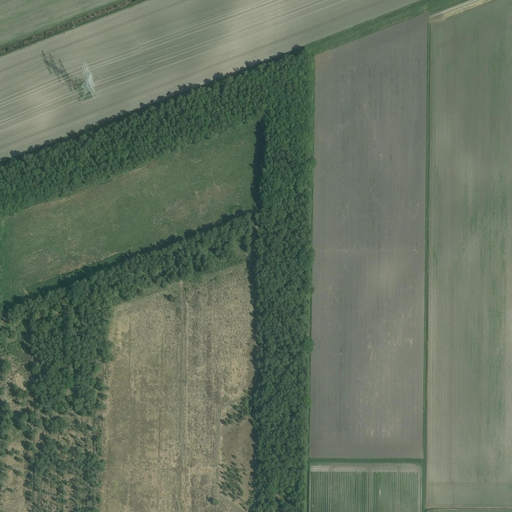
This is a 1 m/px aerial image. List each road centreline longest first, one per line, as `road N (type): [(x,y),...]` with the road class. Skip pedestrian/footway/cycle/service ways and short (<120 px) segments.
road 1 (track): [(0,169),(445,0)]
road 2 (track): [(0,313),(176,244)]
